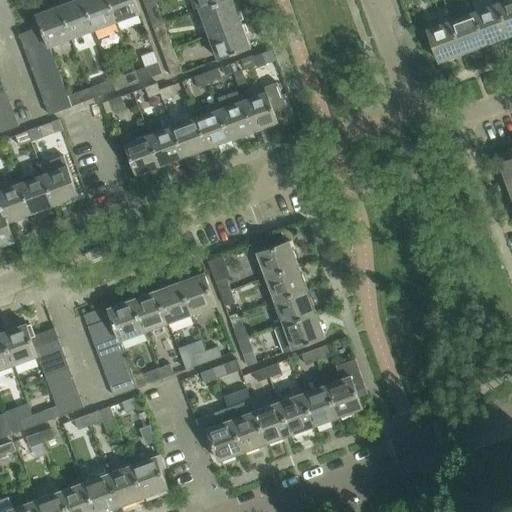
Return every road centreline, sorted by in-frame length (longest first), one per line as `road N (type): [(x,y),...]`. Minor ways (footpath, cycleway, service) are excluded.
road 1 (residential): [(0,284),(293,179)]
road 2 (residential): [(511,103),(457,124),(412,113),(371,0)]
road 3 (residential): [(356,468),(511,409)]
road 4 (residential): [(240,511),(356,468)]
